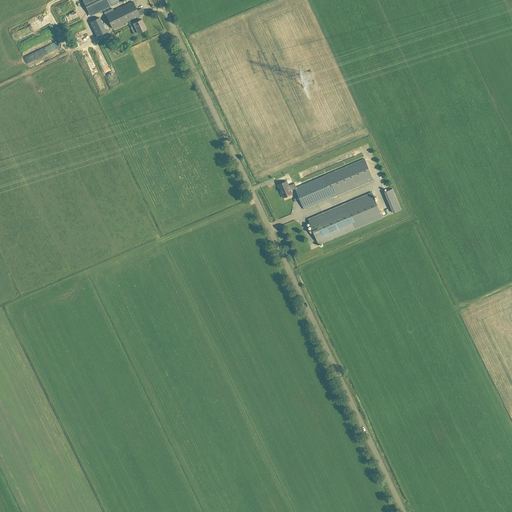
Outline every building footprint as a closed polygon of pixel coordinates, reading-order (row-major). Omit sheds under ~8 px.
[(124,0),(82,0),(91,16),(124,0)] [(133,2),(106,15),(113,29),(132,19),(137,17),(140,16),(133,2)] [(99,17),(90,22),(98,37),(106,32),(99,17)] [(137,17),(132,19),(134,23),(133,23),(138,33),(146,29),(141,20),(138,21),(137,17)] [(32,60),(61,49),(52,25),(21,37),(23,42),(16,45),(19,53),(24,51),(25,55),(29,53),(32,60)] [(79,37),(86,34),(84,29),(76,32),(79,37)] [(98,45),(92,47),(97,61),(103,59),(98,45)] [(365,160),(297,188),(295,188),(295,189),(304,210),(374,181),(365,160)] [(295,184),(289,186),(287,181),(278,185),(281,192),(280,192),(283,198),(292,194),(291,191),(295,189),(295,188),(297,188),(295,184)] [(401,210),(392,189),(384,192),(393,213),(401,210)] [(373,193),(344,205),(308,220),(318,245),(383,219),(373,193)]
